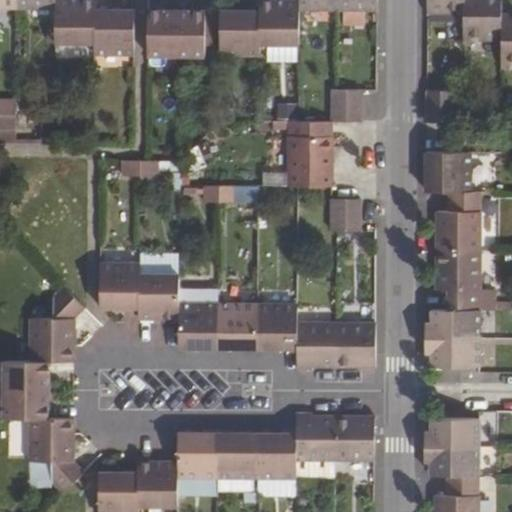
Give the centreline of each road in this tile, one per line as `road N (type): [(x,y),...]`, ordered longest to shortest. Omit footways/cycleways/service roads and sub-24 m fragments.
road 1 (residential): [(403,0),(399,398)]
road 2 (residential): [(90,363),(87,412),(98,422),(271,423),(281,421),(284,396)]
road 3 (residential): [(284,396),(284,375),(272,360),(90,363)]
